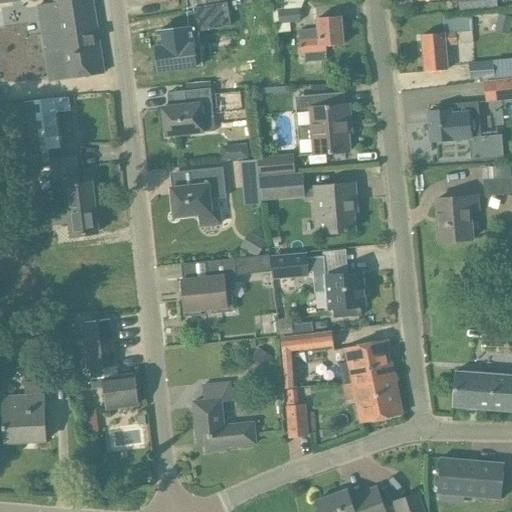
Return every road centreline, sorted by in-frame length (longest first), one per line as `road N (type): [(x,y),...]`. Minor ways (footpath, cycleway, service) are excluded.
road 1 (residential): [(176,511),(114,0)]
road 2 (residential): [(421,431),(377,0)]
road 3 (unclassified): [(197,511),(421,431)]
